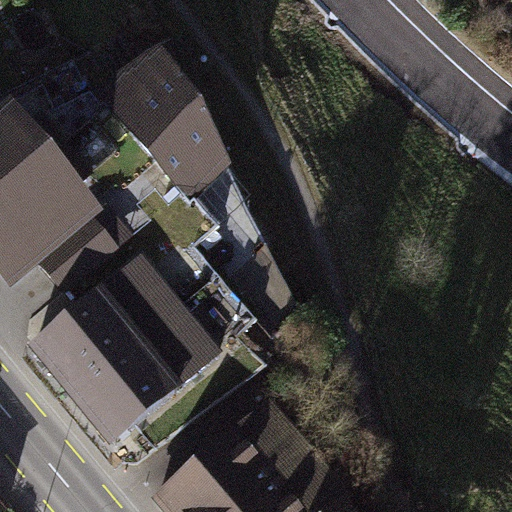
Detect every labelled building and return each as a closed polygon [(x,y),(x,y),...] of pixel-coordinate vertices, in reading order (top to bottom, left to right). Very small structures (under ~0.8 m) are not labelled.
[(159,56),(95,89),(192,202),(196,197),(199,199),(232,168),(201,109),(159,56)] [(15,111),(0,123),(0,195),(65,141),(42,115),(29,126),(15,111)] [(0,196),(0,268),(87,195),(79,187),(93,175),(65,141),(0,196)] [(232,168),(199,199),(247,265),(270,247),(232,168)] [(98,225),(44,270),(64,294),(118,249),(98,225)] [(143,257),(35,346),(76,395),(184,306),(143,257)] [(184,306),(76,395),(117,444),(225,355),(184,306)] [(346,496),(269,406),(163,497),(175,511),(351,511),(341,501),(346,496)] [(0,511),(8,511),(0,501),(0,511)]
